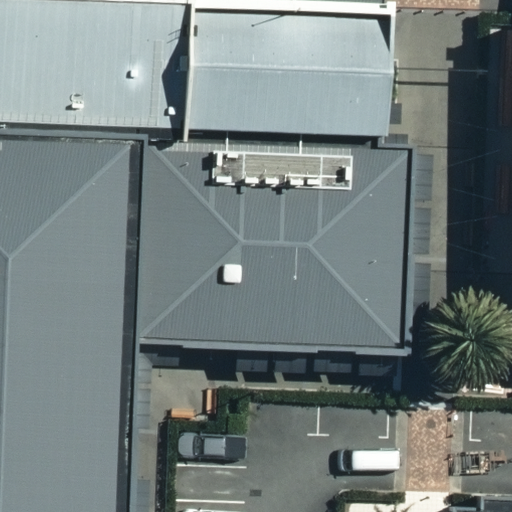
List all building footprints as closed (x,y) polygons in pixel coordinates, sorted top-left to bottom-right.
[(191,7),(0,0),(0,140),(140,145),(187,146),(191,7)] [(190,0),(191,7),(383,15),(383,0),(190,0)] [(383,15),(191,7),(187,146),(381,150),(383,15)] [(140,145),(0,140),(0,511),(126,511),(132,349),(140,145)] [(140,145),(132,349),(402,353),(407,151),(381,150),(187,146),(140,145)] [(477,508),(451,507),(450,511),(511,511),(511,497),(477,496),(477,501),(477,508)]
